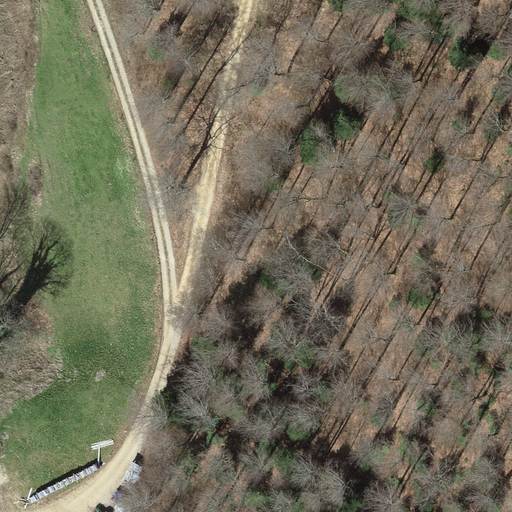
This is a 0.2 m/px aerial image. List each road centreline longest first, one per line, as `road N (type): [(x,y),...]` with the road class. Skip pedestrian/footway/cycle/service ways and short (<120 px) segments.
road 1 (track): [(248,0),(172,334),(118,467),(68,511)]
road 2 (track): [(172,334),(164,238),(134,112),(92,0)]
